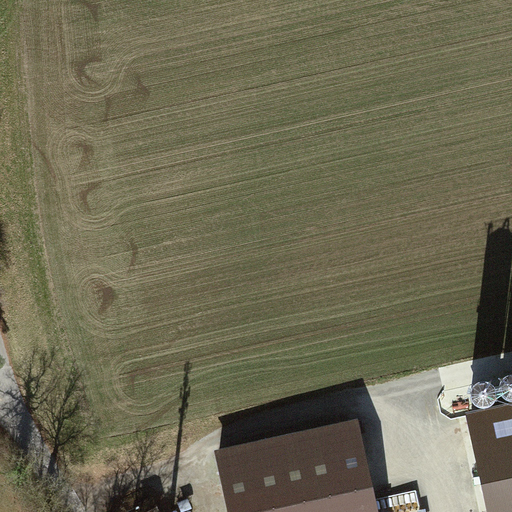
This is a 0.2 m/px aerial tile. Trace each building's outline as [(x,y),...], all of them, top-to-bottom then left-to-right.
[(511,376),(507,378),(504,381),(502,385),(501,389),(502,393),(504,397),(508,400),(511,402),(511,401),(511,376)] [(496,401),(497,397),(497,393),(495,389),(493,386),(489,384),(485,383),(481,383),(477,384),(474,387),(472,391),(471,396),(472,400),(474,404),(477,407),(482,408),(486,408),(490,407),(494,404),(496,401)] [(511,511),(511,403),(468,413),(489,511),(511,511)] [(379,511),(359,420),(216,451),(229,511),(379,511)] [(158,511),(153,500),(141,505),(144,511),(158,511)]
